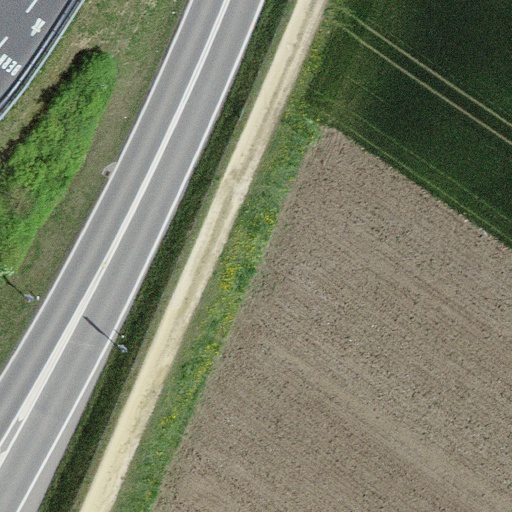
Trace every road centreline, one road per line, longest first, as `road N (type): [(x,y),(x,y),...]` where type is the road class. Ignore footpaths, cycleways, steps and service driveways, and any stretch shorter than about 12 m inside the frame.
road 1 (motorway): [(0,506),(117,285),(244,0)]
road 2 (track): [(95,511),(313,0)]
road 3 (trunk): [(0,411),(141,152),(207,0)]
